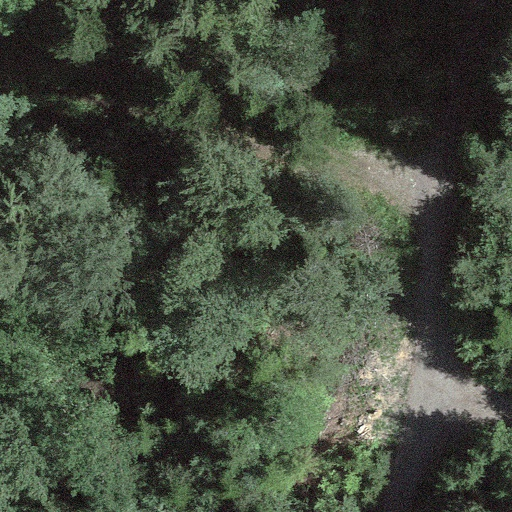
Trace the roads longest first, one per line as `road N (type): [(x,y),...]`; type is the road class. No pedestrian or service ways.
road 1 (track): [(398,511),(443,388),(447,179),(466,37),(482,0)]
road 2 (track): [(447,179),(0,56)]
